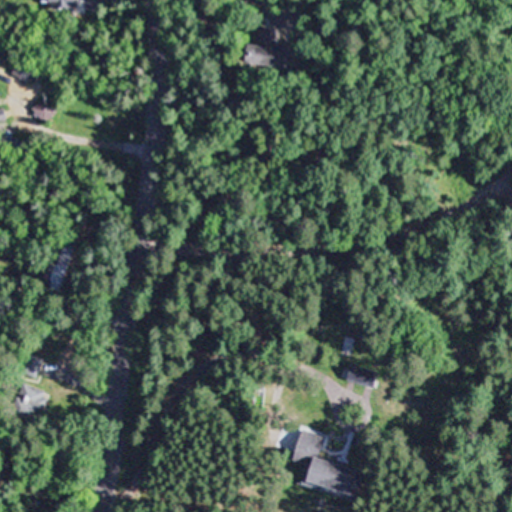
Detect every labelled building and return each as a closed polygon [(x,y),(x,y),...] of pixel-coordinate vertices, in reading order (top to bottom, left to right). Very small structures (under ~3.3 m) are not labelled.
[(48,0),(49,9),(79,9),(78,0),(48,0)] [(276,49),(278,30),(259,28),(258,46),(249,46),(248,65),(287,68),(288,50),(276,49)] [(12,74),(30,83),(38,68),(19,59),(12,74)] [(30,109),(42,124),(56,113),(44,98),(30,109)] [(274,139),(251,139),(251,160),(274,160),(274,139)] [(353,358),(358,340),(312,329),(307,347),(353,358)] [(34,381),(43,360),(28,354),(19,375),(34,381)] [(376,390),(381,374),(346,363),(341,379),(376,390)] [(320,458),(326,437),(303,431),(296,461),(307,463),(302,483),(361,498),(368,470),(320,458)]
